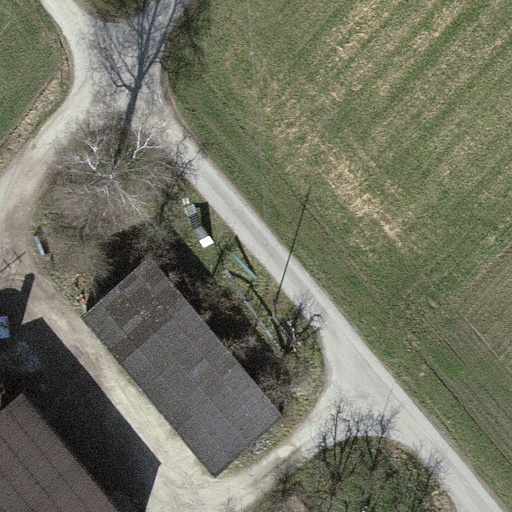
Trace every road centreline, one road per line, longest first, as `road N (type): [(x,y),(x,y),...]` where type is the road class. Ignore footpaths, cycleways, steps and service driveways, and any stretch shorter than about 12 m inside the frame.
road 1 (track): [(487,511),(120,59)]
road 2 (track): [(0,187),(120,59)]
